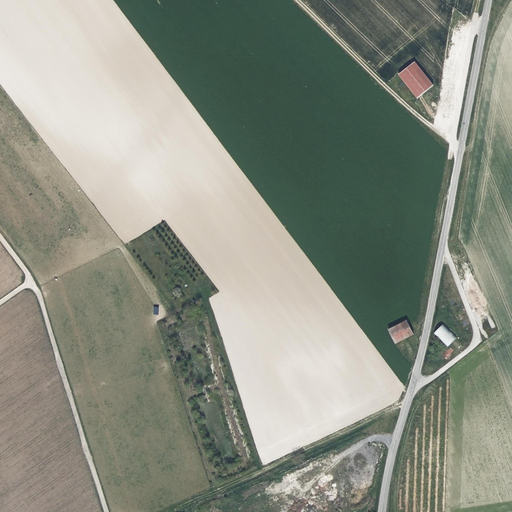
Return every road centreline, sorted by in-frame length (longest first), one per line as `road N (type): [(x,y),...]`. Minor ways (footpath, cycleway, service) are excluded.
road 1 (tertiary): [(382,511),(490,0)]
road 2 (track): [(406,403),(172,511)]
road 3 (track): [(452,144),(296,0)]
road 4 (unclassified): [(106,511),(53,344)]
road 5 (track): [(53,344),(39,298),(0,237)]
